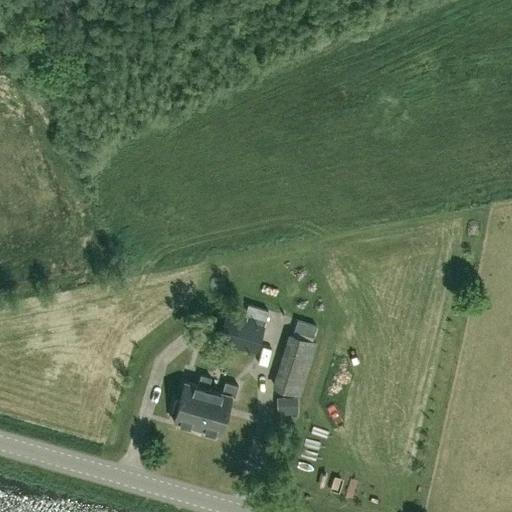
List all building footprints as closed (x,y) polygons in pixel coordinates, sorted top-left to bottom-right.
[(247,304),(244,315),(265,321),(268,310),(247,304)] [(227,312),(218,340),(255,353),(264,325),(227,312)] [(295,319),(292,330),(312,336),(316,326),(295,319)] [(184,330),(183,341),(202,344),(203,332),(184,330)] [(275,389),(298,397),(315,343),(292,336),(275,389)] [(205,394),(210,377),(200,374),(197,386),(184,382),(179,401),(175,400),(171,413),(175,414),(173,421),(195,428),(205,395),(205,394)] [(205,395),(195,428),(201,429),(200,433),(213,437),(214,433),(219,435),(230,395),(234,397),(238,385),(227,382),(224,393),(208,389),(211,377),(210,377),(205,394),(205,395)] [(296,397),(276,398),(276,415),(296,414),(296,398),(296,397)]
